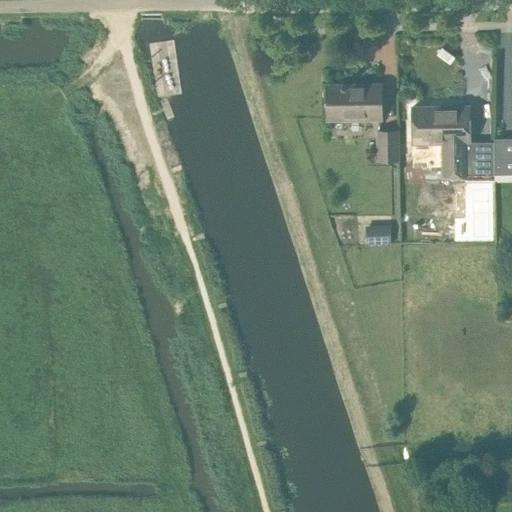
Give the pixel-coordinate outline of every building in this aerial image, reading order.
[(328,121),(382,120),(381,83),(327,85),(328,121)] [(453,107),(412,108),(412,143),(442,143),(443,177),(467,176),(467,175),(482,175),(494,174),(494,150),(494,141),(482,141),(470,141),(469,107),(453,107)] [(378,160),(398,160),(398,132),(378,132),(378,160)] [(511,138),(494,138),(494,141),(494,150),(494,174),(511,174),(511,138)] [(491,195),(476,195),(477,239),(492,238),(491,195)] [(390,225),(365,225),(365,244),(391,244),(390,225)]
